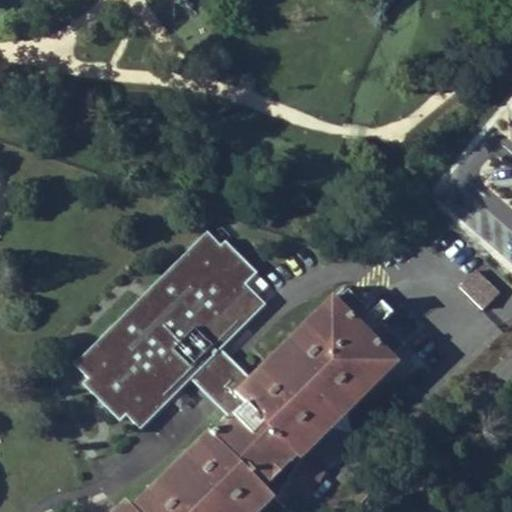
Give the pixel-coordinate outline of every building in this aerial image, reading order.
[(220,227),(214,233),(223,242),(228,238),(230,235),(220,227)] [(234,392),(249,377),(222,350),(269,302),(248,281),(260,269),(228,238),(223,242),(214,233),(209,228),(149,288),(139,298),(74,364),(87,377),(83,381),(99,397),(104,402),(121,419),(128,412),(143,427),(192,377),(228,413),(241,400),(234,392)] [(477,270),(460,288),(483,310),(500,292),(477,270)] [(350,287),(340,297),(359,317),(369,307),(350,287)] [(228,413),(135,504),(128,497),(112,511),(262,511),(277,498),(287,485),(302,458),(402,360),(395,353),(376,333),(373,330),(363,320),(359,317),(340,297),(336,293),(249,377),(234,392),(241,400),(228,413)] [(384,300),(363,320),(373,330),(394,310),(384,300)] [(386,324),(376,333),(395,353),(405,344),(386,324)] [(327,471),(302,458),(287,485),(312,498),(327,471)]
